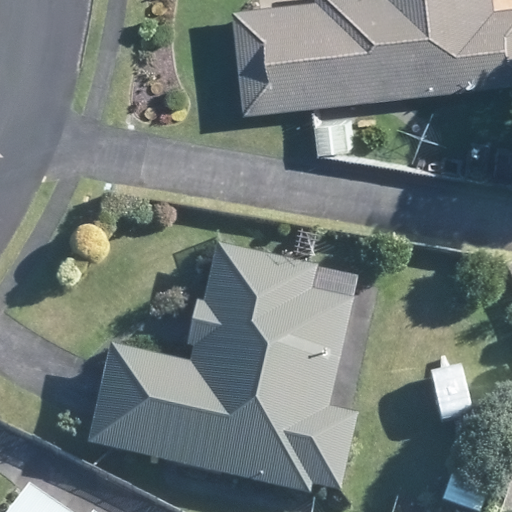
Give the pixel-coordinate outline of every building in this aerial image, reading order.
[(511,1),(510,2),(509,0),(286,0),(261,3),(252,3),(263,104),(325,98),(358,94),(384,91),(493,80),(511,77),(511,1)] [(360,116),(327,118),(329,146),(362,144),(360,116)] [(320,293),(325,268),(226,247),(214,301),(207,300),(203,317),(196,342),(196,347),(202,348),(198,365),(118,347),(100,426),(96,446),(173,462),(315,494),(319,496),(321,487),(349,493),(367,417),(351,413),(337,410),(360,302),(320,293)] [(501,511),(511,485),(511,413),(489,405),(449,508),(459,511),(501,511)] [(76,511),(39,486),(31,496),(20,511),(76,511)]
